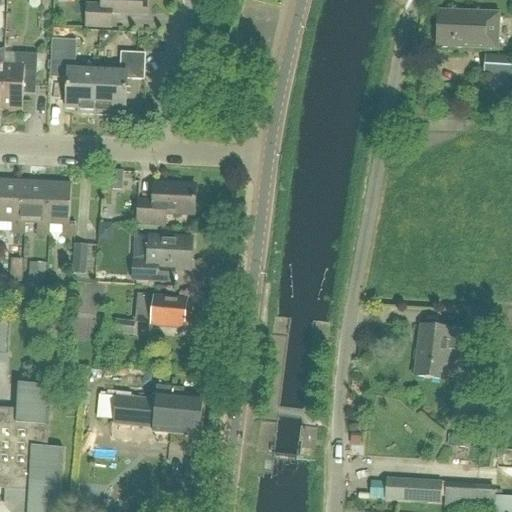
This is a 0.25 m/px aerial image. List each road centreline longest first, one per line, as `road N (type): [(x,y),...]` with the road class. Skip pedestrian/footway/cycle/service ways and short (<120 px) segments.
road 1 (residential): [(334,511),(353,303),(402,47),(423,0)]
road 2 (tertiary): [(225,511),(269,160)]
road 3 (tertiary): [(269,160),(299,0)]
road 4 (residential): [(155,152),(188,0)]
road 5 (residential): [(155,152),(0,145)]
